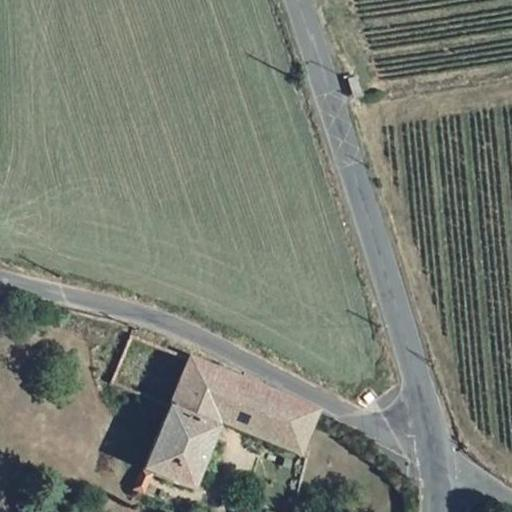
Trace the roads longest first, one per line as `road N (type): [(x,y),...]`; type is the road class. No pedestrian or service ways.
road 1 (tertiary): [(294,0),(425,397),(433,454)]
road 2 (unclassified): [(0,281),(122,309),(433,454)]
